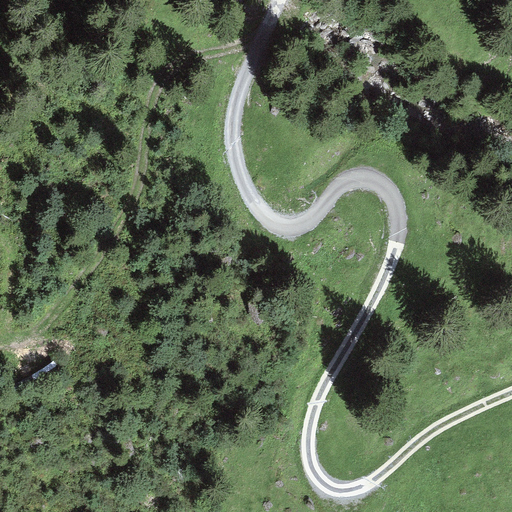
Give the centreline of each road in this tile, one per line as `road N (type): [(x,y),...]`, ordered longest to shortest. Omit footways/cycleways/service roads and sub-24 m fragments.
road 1 (track): [(280,0),(232,118),(247,192),(262,213),(288,227),(361,178),(383,188),(397,213),(392,258),(315,406),(308,451),(320,479),(334,490),(360,488),(444,424),(511,393)]
road 2 (track): [(0,347),(21,342),(53,313),(133,200),(165,79),(186,59),(263,38)]
